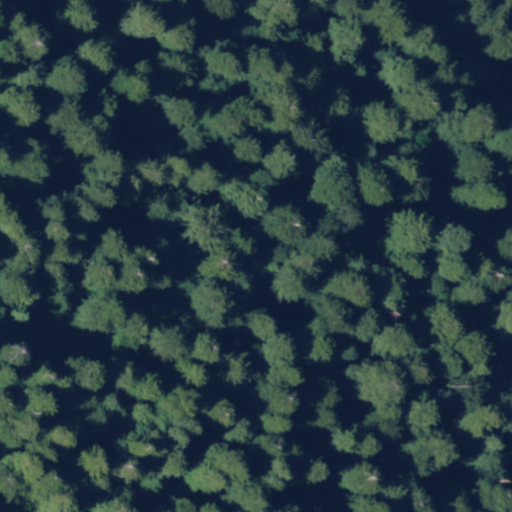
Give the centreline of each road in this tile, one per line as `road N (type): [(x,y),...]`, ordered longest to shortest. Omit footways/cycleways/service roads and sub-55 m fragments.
road 1 (track): [(511,368),(130,230),(0,159)]
road 2 (track): [(431,342),(454,261),(511,185)]
